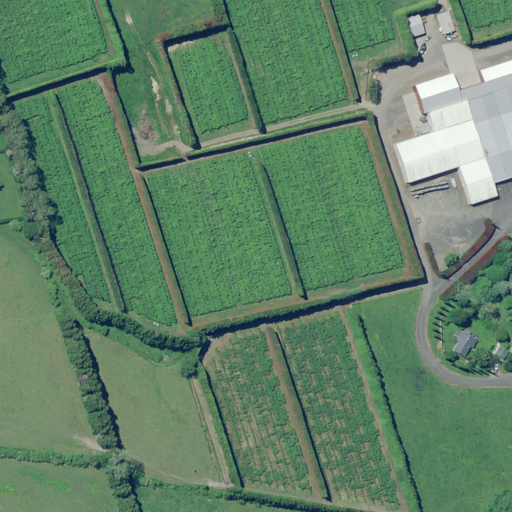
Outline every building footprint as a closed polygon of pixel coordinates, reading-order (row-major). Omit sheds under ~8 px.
[(452,31),(446,12),(434,17),(441,35),(452,31)] [(422,34),(416,15),(402,19),(409,38),(422,34)] [(421,114),(425,113),(428,123),(418,126),(421,136),(393,145),(405,183),(456,167),(468,205),(493,197),(489,184),(511,176),(511,59),(476,71),(480,83),(455,91),(450,74),(412,86),(421,114)] [(475,341),(461,332),(456,340),(457,340),(451,351),(462,358),(469,347),(471,348),(475,341)] [(506,353),(497,347),(492,355),(501,361),(506,353)]
